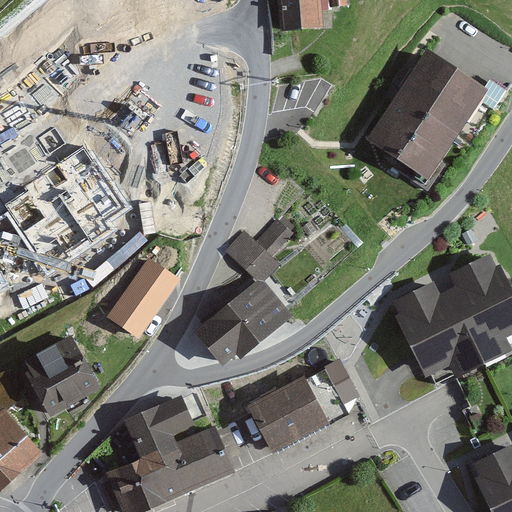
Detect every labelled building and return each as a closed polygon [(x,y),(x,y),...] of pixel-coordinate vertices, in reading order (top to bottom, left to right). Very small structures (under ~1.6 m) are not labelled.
[(279,0),(282,31),(324,27),(322,7),(321,0),(279,0)] [(427,49),(368,139),(429,179),(489,89),(427,49)] [(284,216),(280,220),(292,230),(295,226),(284,216)] [(278,218),(257,241),(266,249),(273,256),(295,233),(292,230),(280,220),(278,218)] [(473,230),(461,236),(466,245),(477,239),(473,230)] [(257,241),(246,231),(227,252),(246,270),(266,249),(257,241)] [(273,256),(266,249),(246,270),(257,281),(265,281),(281,265),(273,256)] [(399,313),(395,317),(418,363),(426,379),(451,367),(457,380),(511,353),(511,344),(509,339),(511,337),(511,283),(502,264),(497,266),(490,252),(447,273),(453,287),(441,292),(435,280),(393,301),(399,313)] [(148,259),(109,318),(141,338),(179,280),(148,259)] [(257,281),(196,332),(224,365),(238,353),(243,359),(292,316),(265,281),(257,281)] [(72,336),(20,367),(31,385),(51,418),(103,387),(72,336)] [(341,359),(325,367),(345,404),(361,396),(341,359)] [(0,376),(0,411),(4,408),(31,385),(20,367),(0,376)] [(306,375),(248,404),(272,452),(330,423),(306,375)] [(182,394),(160,404),(177,442),(198,433),(193,420),(204,415),(195,393),(184,398),(182,394)] [(160,404),(125,418),(142,458),(107,472),(124,511),(139,511),(235,471),(216,426),(198,433),(177,442),(160,404)] [(0,492),(45,455),(4,408),(0,411),(0,492)] [(482,477),(478,479),(494,511),(511,511),(511,445),(475,464),(482,477)]
